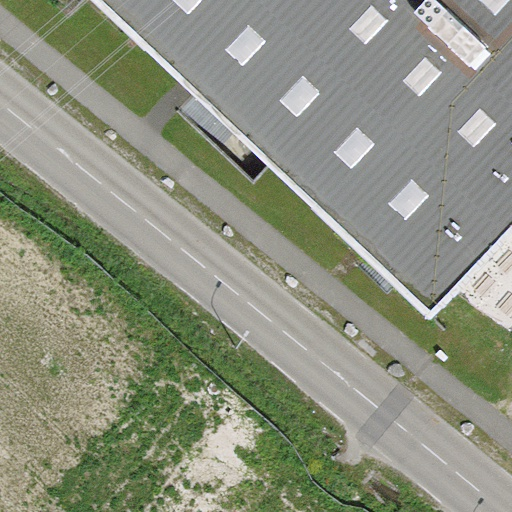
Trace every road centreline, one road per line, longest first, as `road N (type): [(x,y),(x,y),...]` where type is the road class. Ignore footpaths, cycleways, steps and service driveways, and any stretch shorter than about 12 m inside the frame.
road 1 (tertiary): [(0,97),(504,511)]
road 2 (track): [(315,511),(396,421)]
